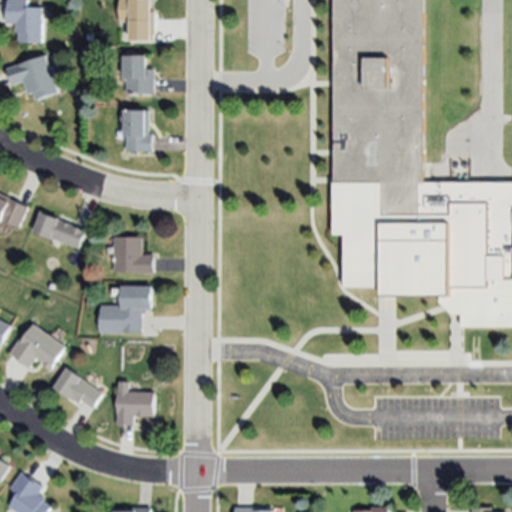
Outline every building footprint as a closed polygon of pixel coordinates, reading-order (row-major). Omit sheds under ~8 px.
[(44,41),(21,41),(21,32),(18,32),(18,24),(8,24),(8,7),(10,7),(10,0),(31,0),(31,8),(44,8),(44,41)] [(154,0),(154,42),(135,41),(135,27),(131,27),(131,20),(123,20),(123,0),(154,0)] [(511,0),(511,473),(434,474),(234,475),(196,472),(196,356),(196,200),(197,82),(197,0),(511,0)] [(48,55),(61,92),(38,100),(36,93),(30,95),(26,82),(14,86),(8,69),(48,55)] [(157,94),(127,95),(126,55),(149,55),(150,69),(156,69),(157,94)] [(128,153),(126,111),(150,109),(152,135),(154,135),(155,152),(128,153)] [(22,229),(0,219),(0,191),(32,206),(22,229)] [(81,248),(36,232),(42,213),(88,228),(81,248)] [(116,236),(144,236),(144,255),(156,255),(156,272),(116,271),(116,236)] [(156,284),(156,309),(141,309),(141,330),(103,330),(103,300),(128,301),(128,284),(156,284)] [(0,318),(14,326),(3,345),(0,343),(0,318)] [(37,325),(69,349),(53,370),(44,364),(46,362),(40,358),(33,369),(12,354),(23,338),(26,340),(37,325)] [(106,392),(96,408),(84,401),(82,405),(57,388),(70,368),(106,392)] [(157,392),(157,417),(136,417),(136,425),(119,424),(119,382),(131,382),(131,392),(157,392)] [(0,482),(0,456),(15,467),(2,484),(0,482)] [(52,511),(18,511),(11,507),(20,494),(12,489),(24,472),(46,487),(41,495),(47,499),(45,501),(55,508),(52,511)]
